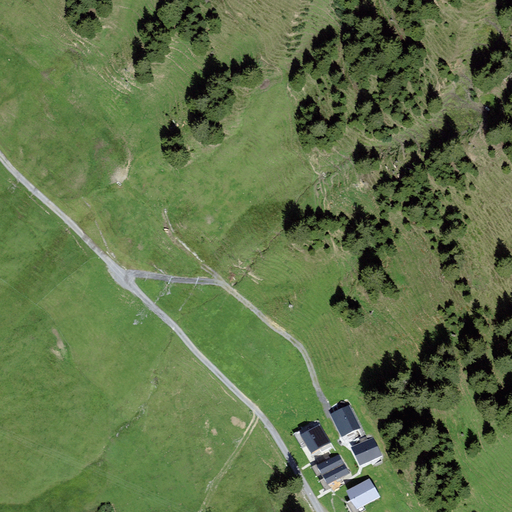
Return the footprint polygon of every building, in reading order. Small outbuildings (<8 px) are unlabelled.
[(349,406),(332,415),(344,440),(362,432),(349,406)] [(331,444),(320,426),(301,437),(312,455),(315,453),(331,444)] [(360,447),(354,450),(361,464),(380,455),(373,440),(368,442),(366,438),(359,441),(362,446),(360,447)] [(317,469),(322,477),(344,465),(338,456),(328,462),(317,469)] [(338,480),(349,474),(344,465),(322,477),(328,486),(338,480)] [(369,483),(349,495),(355,505),(357,510),(378,498),(369,483)]
